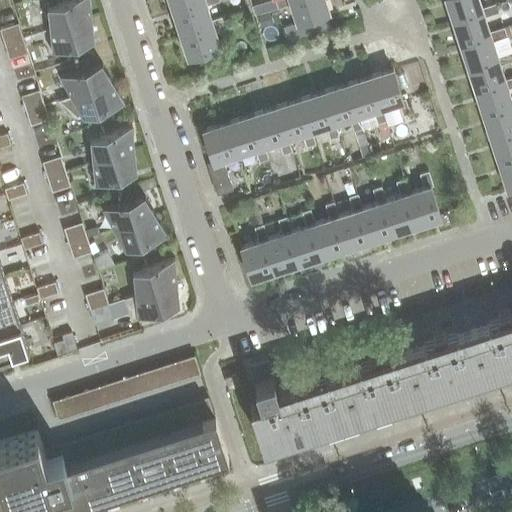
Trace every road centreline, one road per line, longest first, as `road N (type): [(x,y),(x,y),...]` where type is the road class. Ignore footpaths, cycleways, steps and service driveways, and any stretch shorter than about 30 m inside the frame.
road 1 (residential): [(227,320),(116,0)]
road 2 (residential): [(511,237),(227,320)]
road 3 (secondary): [(511,422),(234,511)]
road 4 (residential): [(227,320),(0,398)]
